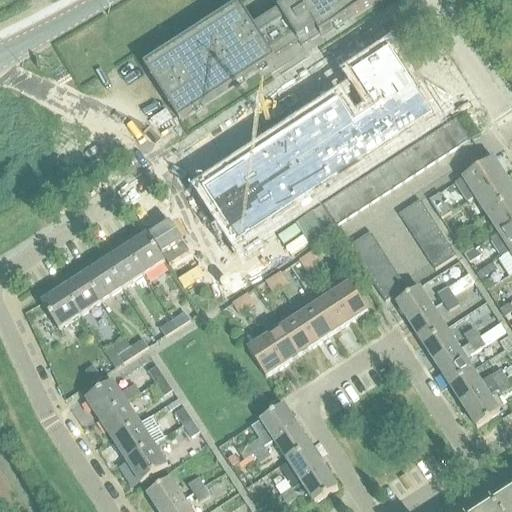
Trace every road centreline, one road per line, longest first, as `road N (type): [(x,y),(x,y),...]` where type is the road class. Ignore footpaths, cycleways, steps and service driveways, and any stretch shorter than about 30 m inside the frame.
road 1 (residential): [(0,282),(424,6)]
road 2 (residential): [(472,466),(395,344),(301,402),(369,511)]
road 3 (residential): [(109,511),(53,422),(0,306)]
road 4 (residential): [(511,133),(424,6)]
